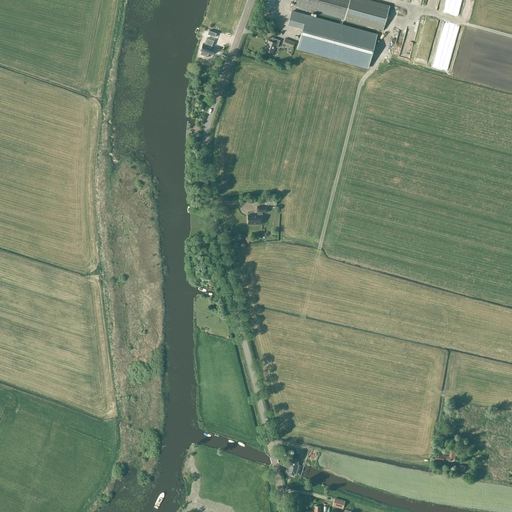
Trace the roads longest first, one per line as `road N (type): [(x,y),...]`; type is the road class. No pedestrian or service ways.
road 1 (tertiary): [(249,0),(212,101),(203,166),(281,511)]
road 2 (track): [(270,450),(299,438),(427,461)]
